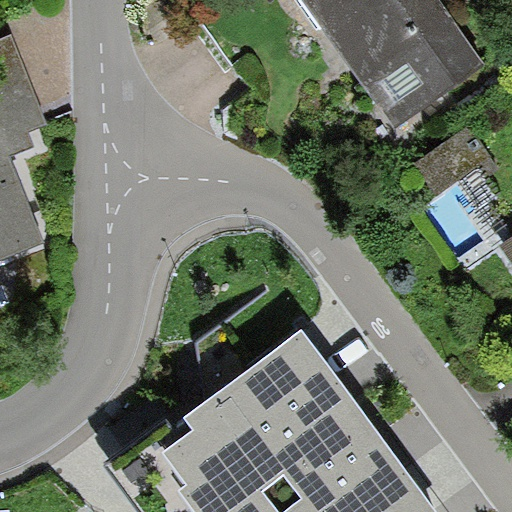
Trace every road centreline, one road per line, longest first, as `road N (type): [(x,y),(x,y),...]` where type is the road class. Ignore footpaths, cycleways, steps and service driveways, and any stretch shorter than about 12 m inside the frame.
road 1 (residential): [(106,179),(246,184),(302,206),(511,481)]
road 2 (residential): [(106,179),(94,363),(72,404),(0,444)]
road 3 (residential): [(100,0),(106,179)]
